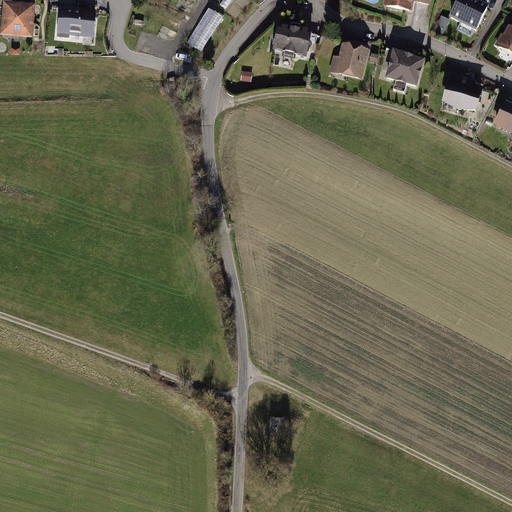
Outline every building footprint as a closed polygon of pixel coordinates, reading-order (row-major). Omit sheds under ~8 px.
[(234,0),(225,0),(222,6),(228,10),(234,0)] [(389,0),(387,6),(409,12),(413,13),(416,2),(416,0),(389,0)] [(462,0),(452,19),(478,33),(492,7),(478,0),(462,0)] [(38,6),(6,2),(2,36),(34,39),(38,6)] [(141,4),(137,14),(166,25),(170,15),(141,4)] [(98,12),(61,8),(58,38),(95,41),(98,12)] [(225,18),(210,8),(188,43),(202,52),(225,18)] [(437,30),(446,33),(451,19),(442,16),(437,30)] [(281,26),(275,49),(286,52),(285,58),(297,61),(299,55),(309,58),(315,35),(304,32),(306,26),(293,23),(291,29),(281,26)] [(511,26),(507,35),(503,34),(497,46),(504,50),(504,55),(511,58),(511,26)] [(371,49),(345,43),(341,57),(335,56),(330,74),(363,82),(371,49)] [(428,60),(389,49),(380,78),(396,83),(394,92),(405,96),(408,86),(420,89),(428,60)] [(253,74),(243,72),(241,83),(251,84),(253,74)] [(460,111),(480,111),(485,88),(477,86),(478,81),(451,74),(444,102),(460,111)] [(511,103),(509,102),(496,125),(511,133),(511,134),(509,140),(511,141),(511,103)] [(286,419),(273,418),(272,432),(284,434),(286,419)]
